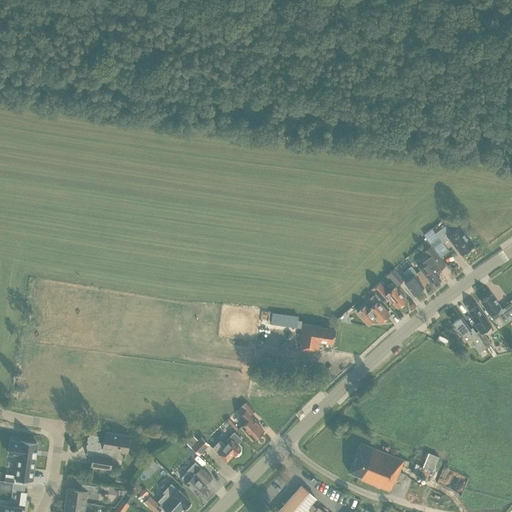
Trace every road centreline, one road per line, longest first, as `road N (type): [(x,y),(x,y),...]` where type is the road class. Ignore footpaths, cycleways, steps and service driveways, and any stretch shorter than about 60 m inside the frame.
road 1 (tertiary): [(216,511),(407,328),(511,249)]
road 2 (residential): [(43,511),(52,492),(56,423),(0,410)]
